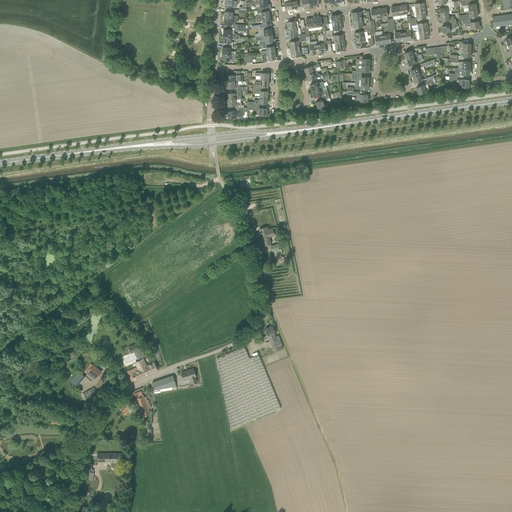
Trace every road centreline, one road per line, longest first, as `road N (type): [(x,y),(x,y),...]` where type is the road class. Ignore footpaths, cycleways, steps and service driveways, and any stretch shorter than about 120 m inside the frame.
road 1 (unclassified): [(72,511),(92,414),(137,384),(230,348),(260,320),(260,279),(212,145)]
road 2 (track): [(215,180),(0,350)]
road 3 (track): [(199,187),(0,235)]
road 4 (primary): [(323,127),(510,100)]
road 5 (primary): [(211,134),(86,152)]
road 6 (primary): [(86,152),(212,145)]
road 7 (residential): [(487,34),(500,39),(509,67),(502,79),(485,81),(476,74),(478,35)]
